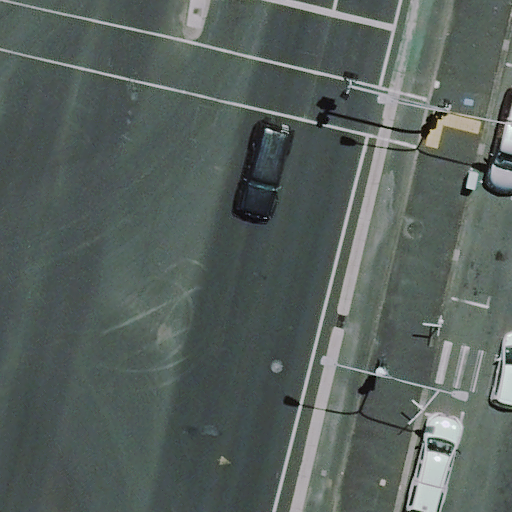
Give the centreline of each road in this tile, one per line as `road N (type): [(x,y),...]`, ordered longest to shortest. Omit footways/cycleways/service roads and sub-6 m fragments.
road 1 (trunk): [(303,0),(232,329)]
road 2 (trunk): [(28,277),(99,0)]
road 3 (secondary): [(232,329),(28,277)]
road 4 (trunk): [(232,329),(198,511)]
road 5 (trunk): [(0,394),(28,277)]
